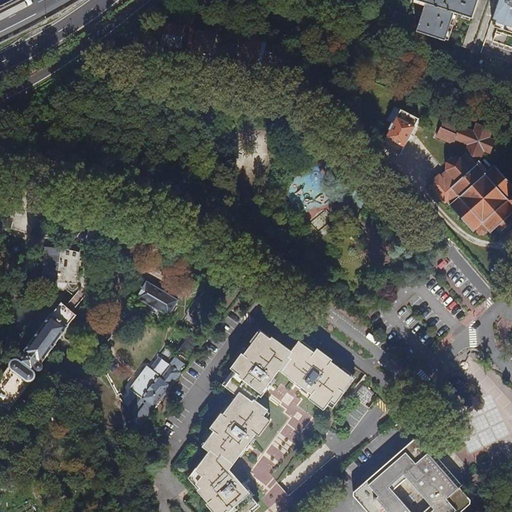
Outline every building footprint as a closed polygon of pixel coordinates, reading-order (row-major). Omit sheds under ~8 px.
[(312,4),(305,0),(303,7),(310,9),(312,4)] [(413,0),(414,0),(426,4),(416,32),(445,42),(454,13),(473,19),(478,0),(413,0)] [(511,0),(498,0),(491,22),(511,28),(511,0)] [(168,22),(166,22),(165,25),(162,46),(181,49),(184,28),(168,25),(168,22)] [(369,30),(361,26),(358,34),(365,37),(369,30)] [(215,35),(191,31),(187,50),(204,53),(205,51),(211,52),(212,48),(213,48),(215,35)] [(279,71),(290,39),(285,38),(274,70),(279,71)] [(258,63),(261,46),(240,43),(240,46),(242,46),(240,61),(258,63)] [(326,83),(318,73),(313,77),(322,87),(326,83)] [(382,146),(400,156),(407,141),(408,142),(411,135),(411,134),(419,120),(401,111),(394,125),(390,123),(387,129),(390,131),(382,146)] [(469,145),(466,153),(475,164),(478,162),(483,151),(489,153),(494,142),(488,139),(491,131),(477,125),(474,134),(443,121),(440,128),(457,136),(456,139),(469,145)] [(454,144),(456,139),(457,136),(440,128),(437,137),(454,144)] [(476,233),(479,236),(483,236),(487,233),(487,230),(488,230),(490,233),(497,227),(501,232),(511,222),(511,219),(509,216),(511,213),(511,186),(494,166),(485,175),(475,164),(466,153),(460,158),(452,157),(446,163),(445,171),(440,176),(439,174),(427,185),(445,205),(446,203),(473,232),(476,229),(476,230),(476,233)] [(308,220),(319,214),(315,208),(304,214),(308,220)] [(317,230),(323,224),(317,217),(311,222),(317,230)] [(42,278),(77,280),(79,249),(43,247),(42,278)] [(169,317),(178,302),(147,283),(137,299),(169,317)] [(79,318),(62,303),(44,325),(44,328),(33,341),(31,340),(28,344),(31,346),(25,352),(27,354),(21,362),(18,361),(16,360),(13,362),(11,366),(12,369),(14,372),(29,382),(32,383),(35,380),(36,378),(36,375),(34,371),(36,369),(39,371),(41,371),(44,370),(44,367),(43,365),(42,363),(51,351),(67,329),(74,320),(77,322),(79,322),(80,322),(79,318)] [(178,350),(188,357),(198,343),(188,336),(178,350)] [(312,359),(308,356),(298,348),(291,357),(289,359),(282,354),(284,351),(272,342),(271,345),(261,338),(245,360),(246,361),(242,366),(241,365),(234,375),(238,377),(234,382),(233,380),(225,390),(239,400),(234,407),(232,407),(223,419),(225,421),(222,424),(220,423),(212,433),(216,436),(213,441),(211,439),(204,449),(209,452),(210,454),(203,464),(201,462),(190,477),(201,489),(199,492),(210,504),(211,503),(215,506),(213,508),(216,511),(250,511),(257,506),(235,481),(233,482),(230,484),(225,478),(228,476),(223,471),(226,471),(227,472),(259,430),(263,432),(270,423),(262,418),(266,413),(254,404),(272,380),(269,378),(275,369),(278,371),(312,397),(309,401),(323,413),(330,404),(334,408),(344,396),(342,394),(351,382),(329,366),(328,367),(324,364),(325,362),(315,355),(312,359)] [(298,348),(308,356),(309,354),(299,346),(298,348)] [(155,410),(187,368),(184,365),(179,372),(170,366),(161,378),(160,376),(142,399),(145,402),(155,410)] [(272,380),(278,371),(275,369),(269,378),(272,380)] [(374,396),(362,387),(353,400),(364,408),(374,396)] [(142,429),(155,410),(145,402),(131,420),(142,429)] [(456,492),(415,444),(410,444),(368,482),(349,498),(350,501),(359,511),(460,511),(466,505),(456,492)] [(210,454),(209,452),(201,462),(203,464),(210,454)]
